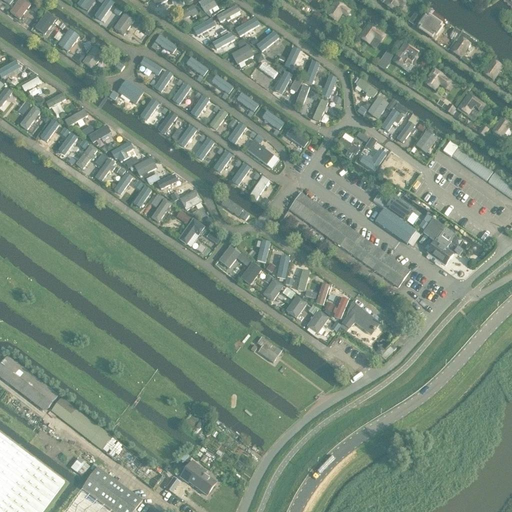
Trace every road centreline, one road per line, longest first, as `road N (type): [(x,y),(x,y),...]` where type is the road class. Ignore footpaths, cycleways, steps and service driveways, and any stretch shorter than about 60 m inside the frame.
road 1 (unclassified): [(241,511),(278,444),(395,361),(461,290)]
road 2 (tertiary): [(294,511),(327,462),(439,381),(511,304)]
